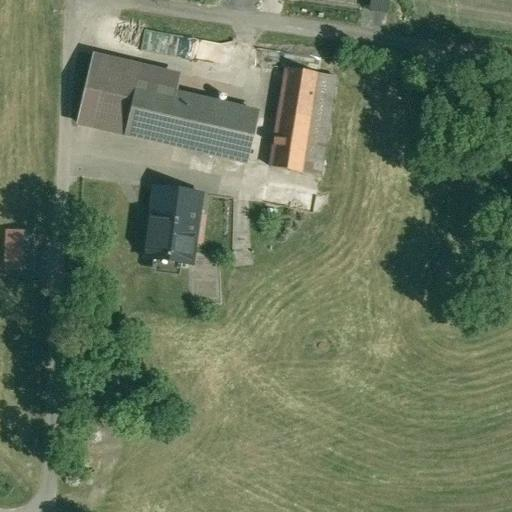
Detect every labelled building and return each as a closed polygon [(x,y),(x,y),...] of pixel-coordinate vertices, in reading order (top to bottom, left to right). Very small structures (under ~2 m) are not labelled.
[(144,30),(140,45),(160,50),(164,35),(144,30)] [(182,74),(92,53),(76,126),(124,137),(136,86),(177,96),(182,74)] [(335,77),(286,70),(270,168),(319,179),(335,77)] [(177,96),(136,86),(124,137),(246,165),(258,115),(186,98),(177,96)] [(193,268),(203,194),(151,187),(142,261),(193,268)] [(32,232),(7,231),(6,271),(31,271),(32,232)]
